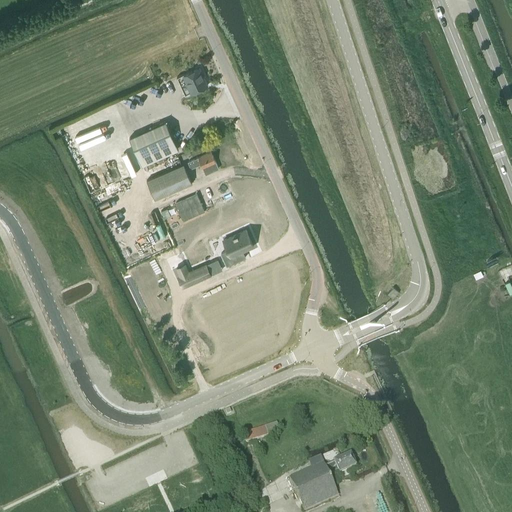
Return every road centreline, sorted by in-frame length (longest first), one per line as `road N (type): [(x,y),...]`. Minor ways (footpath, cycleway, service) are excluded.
road 1 (unclassified): [(0,212),(89,396),(118,418),(158,417),(315,347)]
road 2 (unclassified): [(315,347),(315,267),(195,0)]
road 3 (unclassified): [(398,310),(419,287),(417,261),(331,0)]
road 4 (track): [(0,130),(134,70),(206,26)]
road 5 (unclassified): [(424,511),(372,395),(335,372),(315,347)]
road 6 (secondary): [(511,187),(441,9)]
